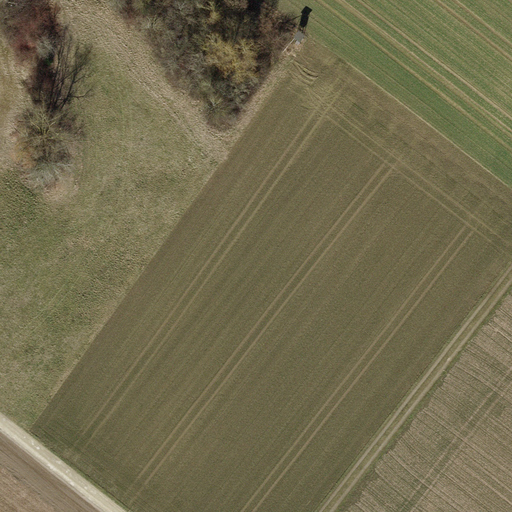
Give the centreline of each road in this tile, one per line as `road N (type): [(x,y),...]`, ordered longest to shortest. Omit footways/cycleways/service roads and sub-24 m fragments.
road 1 (track): [(511,270),(326,511)]
road 2 (track): [(0,420),(115,511)]
